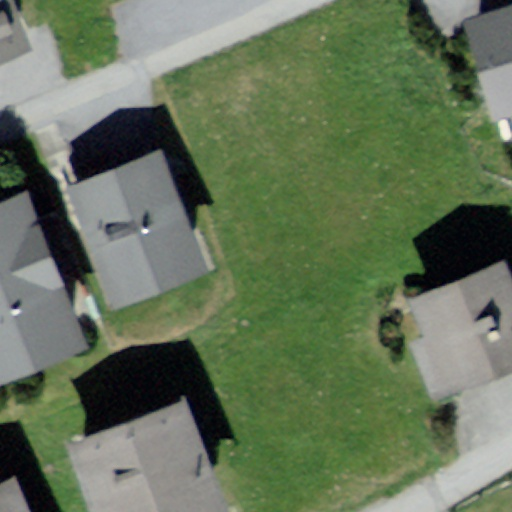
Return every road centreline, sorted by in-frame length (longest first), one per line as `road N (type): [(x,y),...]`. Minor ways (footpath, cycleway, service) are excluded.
road 1 (residential): [(0,124),(285,0)]
road 2 (residential): [(397,511),(511,448)]
